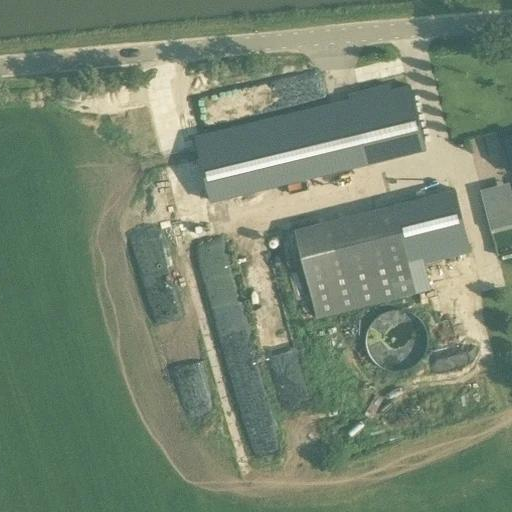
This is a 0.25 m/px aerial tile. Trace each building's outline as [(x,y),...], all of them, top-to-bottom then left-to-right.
[(256,96),(253,93),(257,87),(246,79),(229,101),(244,113),(256,96)] [(366,163),(425,148),(410,85),(390,90),(389,84),(349,94),(366,163)] [(340,167),(325,110),(200,141),(215,198),(340,167)] [(454,188),(393,204),(408,266),(470,251),(454,188)] [(235,394),(269,384),(246,307),(212,317),(235,394)] [(427,347),(427,342),(427,337),(426,332),(425,328),(423,323),(420,319),(416,316),(412,313),(408,311),(403,309),(398,309),(393,309),(389,310),(384,311),(380,313),(376,316),(372,320),(370,324),(367,328),(366,333),(365,338),(365,342),(366,347),(368,352),(370,356),(373,360),(376,363),(380,366),(385,369),(389,370),(394,371),(399,371),(404,370),(408,368),(413,366),(417,363),(420,360),(423,356),(425,351),(427,347)] [(279,416),(307,413),(304,382),(276,386),(279,416)]
